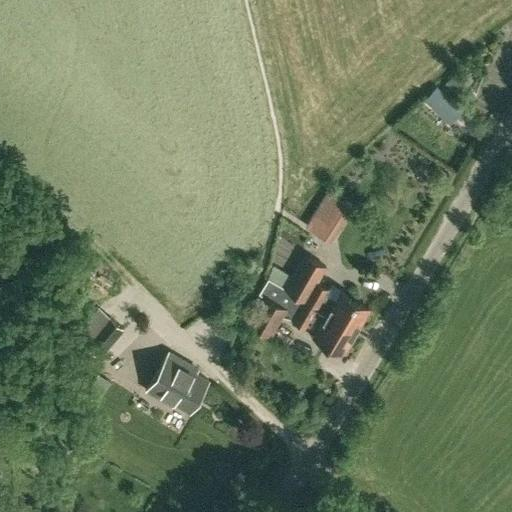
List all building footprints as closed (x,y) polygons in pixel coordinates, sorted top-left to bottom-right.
[(437,85),(424,100),(450,123),(462,108),(437,85)] [(328,187),(316,207),(342,222),(355,201),(328,187)] [(304,300),(355,330),(369,308),(341,291),(342,289),(332,283),(329,288),(319,281),(327,265),(305,253),(284,288),(304,300)] [(248,321),(271,335),(289,308),(265,294),(248,321)] [(342,352),(355,330),(304,300),(292,320),(315,334),(314,336),(342,352)] [(108,313),(84,341),(74,351),(89,364),(100,352),(125,327),(108,313)] [(189,409),(207,380),(194,372),(196,369),(173,354),(151,390),(174,405),(176,401),(189,409)] [(87,363),(76,376),(90,387),(100,375),(87,363)] [(37,465),(55,479),(76,451),(57,438),(37,465)]
